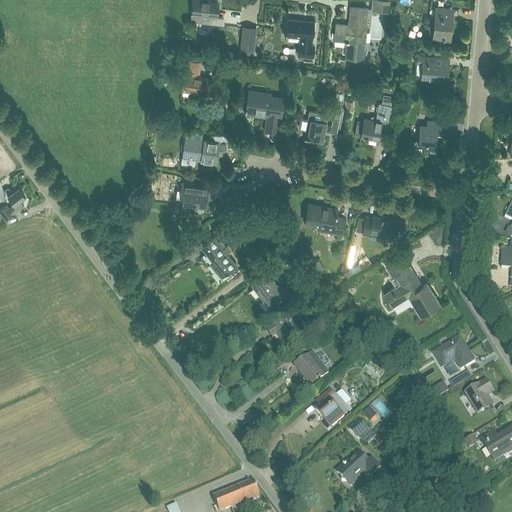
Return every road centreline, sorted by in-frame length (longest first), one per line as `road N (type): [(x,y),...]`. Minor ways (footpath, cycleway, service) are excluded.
road 1 (unclassified): [(282,511),(0,126)]
road 2 (residential): [(466,200),(262,173)]
road 3 (residential): [(511,362),(462,281),(466,200)]
